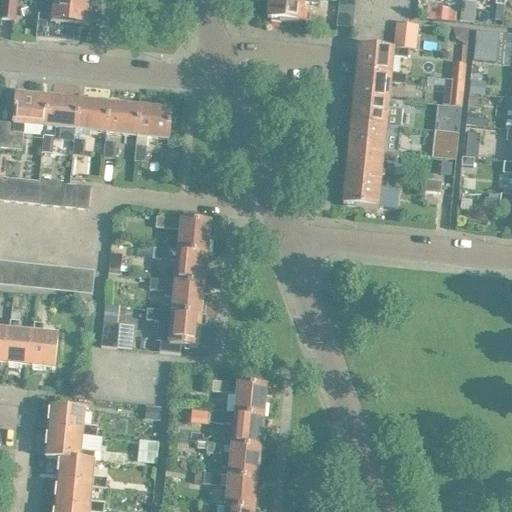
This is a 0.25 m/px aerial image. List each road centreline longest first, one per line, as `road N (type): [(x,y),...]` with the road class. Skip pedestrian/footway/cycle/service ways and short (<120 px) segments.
road 1 (residential): [(381,511),(282,239)]
road 2 (residential): [(511,260),(282,239)]
road 3 (residential): [(225,81),(0,57)]
road 4 (residential): [(282,239),(225,81)]
